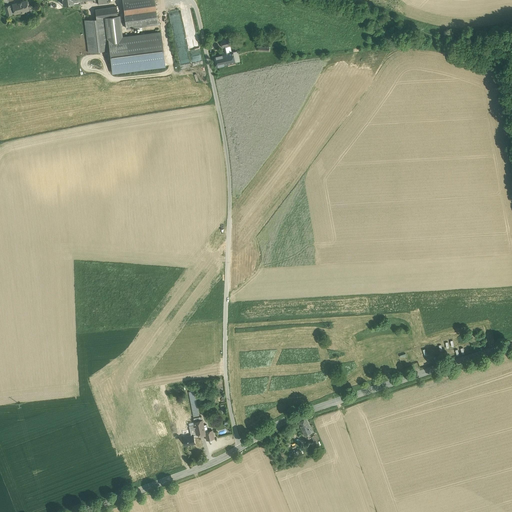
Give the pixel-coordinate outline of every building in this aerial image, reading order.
[(22,2),(17,3),(12,4),(15,14),(20,13),(21,13),(24,13),(24,11),(29,10),(27,5),(28,4),(27,1),(26,0),(22,2)] [(154,0),(136,0),(122,2),(124,14),(156,10),(154,0)] [(116,6),(95,9),(96,19),(105,18),(118,16),(116,6)] [(156,10),(124,14),(126,29),(158,24),(156,10)] [(105,18),(107,33),(108,33),(112,73),(165,67),(160,32),(122,37),(119,16),(118,16),(105,18)] [(96,19),(84,20),(88,52),(109,50),(107,33),(105,18),(96,19)] [(229,38),(221,40),(223,47),(224,46),(226,53),(232,52),(229,38)] [(226,53),(215,56),(217,67),(240,61),(238,50),(232,52),(226,53)] [(160,85),(160,79),(128,80),(128,87),(160,85)] [(199,415),(194,390),(188,391),(194,416),(199,415)] [(201,416),(193,418),(194,422),(195,426),(197,434),(199,433),(199,436),(200,436),(206,435),(205,432),(204,425),(201,416)] [(306,418),(298,421),(305,436),(313,432),(306,418)] [(192,435),(184,437),(185,445),(195,443),(193,435),(197,434),(195,426),(190,427),(191,432),(192,435)] [(208,431),(205,432),(206,435),(207,440),(214,438),(212,430),(208,431)] [(315,441),(308,444),(312,451),(318,448),(315,441)]
